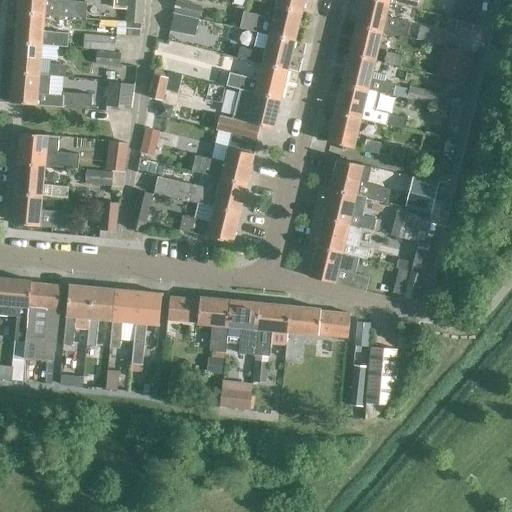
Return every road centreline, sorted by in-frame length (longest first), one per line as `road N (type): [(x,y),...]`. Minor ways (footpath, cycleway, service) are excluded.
road 1 (residential): [(272,277),(335,0)]
road 2 (residential): [(0,252),(272,277)]
road 3 (residential): [(272,277),(420,315)]
